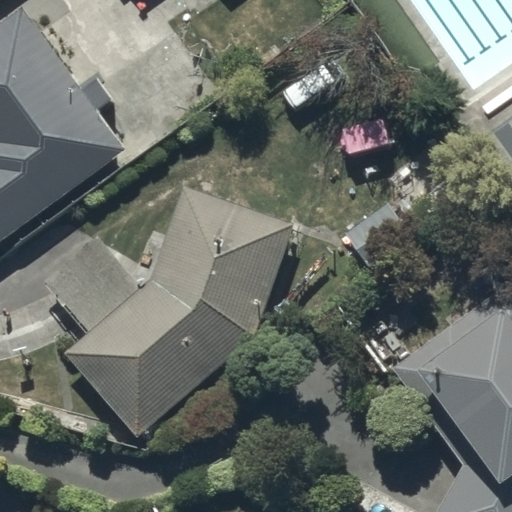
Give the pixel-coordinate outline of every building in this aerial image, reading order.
[(0,234),(127,142),(22,0),(0,16),(0,234)] [(511,110),(476,136),(511,184),(511,183),(511,110)] [(66,346),(139,431),(254,331),(295,218),(185,180),(153,272),(66,346)] [(374,264),(416,233),(389,196),(347,227),(374,264)] [(436,511),(511,511),(511,276),(394,363),(464,460),(436,511)]
